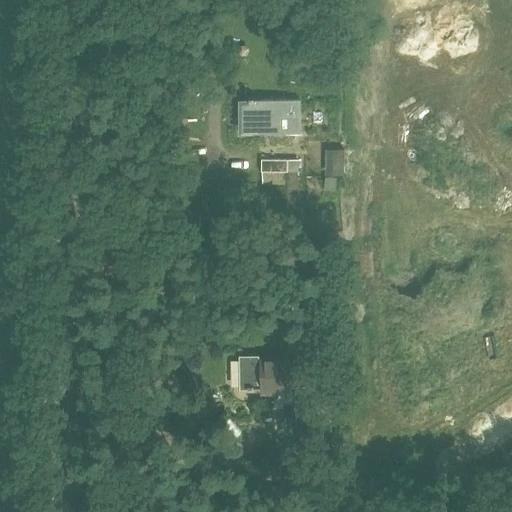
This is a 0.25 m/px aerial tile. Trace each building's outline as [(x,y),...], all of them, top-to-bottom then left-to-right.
[(300,132),(299,99),(258,99),(258,98),(248,98),(249,133),(300,132)] [(327,149),(326,175),(345,175),(346,149),(331,149),(327,149)] [(300,159),(265,160),(261,161),(262,183),(285,182),(285,170),(300,170),(300,159)] [(293,391),(291,358),(264,359),(264,355),(240,356),(241,389),(260,388),(261,395),(278,395),(278,391),(293,391)] [(324,433),(321,386),(295,387),(298,434),(324,433)]
